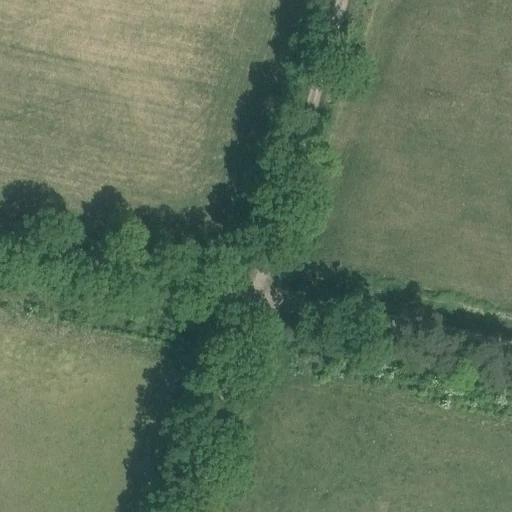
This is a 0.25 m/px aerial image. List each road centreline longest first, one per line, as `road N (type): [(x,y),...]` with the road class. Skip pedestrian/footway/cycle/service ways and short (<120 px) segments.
road 1 (track): [(511,353),(255,298)]
road 2 (track): [(255,298),(0,239)]
road 3 (track): [(255,298),(192,511)]
